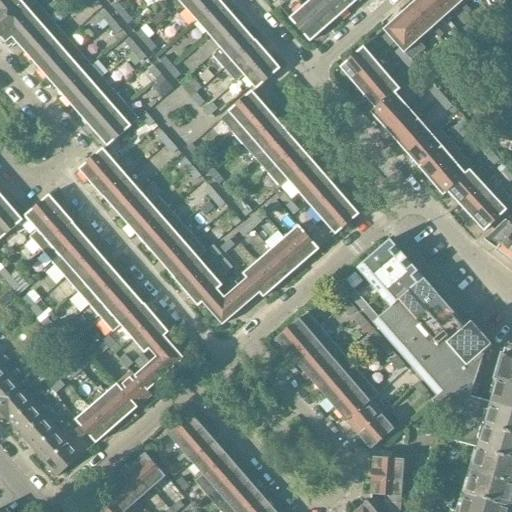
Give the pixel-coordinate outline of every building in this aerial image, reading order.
[(1,0),(0,1),(0,25),(28,0),(1,0)] [(33,0),(28,0),(0,25),(0,37),(5,44),(35,18),(29,11),(37,4),(33,0)] [(98,3),(95,0),(83,0),(76,6),(80,11),(90,4),(93,8),(98,3)] [(177,0),(184,8),(193,0),(177,0)] [(218,0),(193,0),(184,8),(196,21),(219,1),(218,0)] [(337,18),(321,0),(311,0),(303,7),(324,31),(337,18)] [(351,6),(345,0),(321,0),(337,18),(351,6)] [(445,18),(429,0),(418,0),(411,6),(431,29),(439,38),(443,35),(435,26),(445,18)] [(453,0),(429,0),(445,18),(458,5),(453,0)] [(464,0),(453,0),(458,5),(467,15),(470,11),(462,2),(464,0)] [(219,1),(196,21),(208,35),(231,15),(219,1)] [(112,7),(120,17),(125,12),(117,3),(112,7)] [(411,6),(398,18),(418,41),(431,29),(411,6)] [(324,31),(303,7),(290,19),(310,42),(324,31)] [(43,11),(35,18),(5,44),(9,47),(11,45),(13,47),(17,44),(24,51),(55,25),(43,11)] [(101,17),(109,26),(114,22),(106,12),(101,17)] [(125,12),(120,17),(128,25),(133,21),(125,12)] [(231,15),(208,35),(220,48),(243,28),(231,15)] [(400,49),(408,58),(411,61),(425,49),(418,41),(398,18),(384,30),(388,35),(396,44),(400,49)] [(477,26),(473,21),(463,29),(468,34),(477,26)] [(122,30),(114,22),(109,26),(117,35),(122,30)] [(55,25),(24,51),(36,65),(67,38),(55,25)] [(145,26),(141,30),(136,35),(144,44),(149,40),(154,35),(145,26)] [(243,28),(220,48),(212,56),(224,69),(255,42),(243,28)] [(396,44),(388,35),(383,39),(391,49),(396,44)] [(511,36),(508,35),(495,78),(511,82),(511,36)] [(67,38),(36,65),(48,79),(79,52),(67,38)] [(125,44),(133,53),(138,49),(130,39),(125,44)] [(156,48),(149,40),(144,44),(151,53),(156,48)] [(255,41),(255,42),(224,69),(236,83),(244,76),(267,55),(255,41)] [(450,50),(445,45),(436,53),(441,58),(450,50)] [(340,68),(353,83),(376,62),(363,48),(340,68)] [(146,58),(138,49),(133,53),(141,62),(146,58)] [(408,58),(400,49),(395,53),(403,62),(408,58)] [(79,52),(48,79),(60,93),(91,65),(79,52)] [(267,55),(244,76),(256,90),(280,69),(267,55)] [(159,62),(167,71),(172,67),(164,57),(159,62)] [(416,67),(411,61),(408,58),(403,62),(411,71),(416,67)] [(376,62),(353,83),(364,96),(388,76),(376,62)] [(91,65),(60,93),(72,106),(103,79),(91,65)] [(162,76),(154,67),(149,71),(157,80),(162,76)] [(180,75),(172,67),(167,71),(175,80),(180,75)] [(207,71),(200,77),(207,85),(214,78),(207,71)] [(420,72),(415,76),(423,85),(428,81),(420,72)] [(162,76),(157,80),(150,86),(162,100),(174,89),(162,76)] [(388,76),(364,96),(376,109),(399,89),(388,76)] [(103,79),(72,106),(83,119),(114,92),(103,79)] [(193,79),(188,84),(196,93),(197,94),(202,89),(193,79)] [(196,93),(188,84),(183,89),(191,98),(196,93)] [(403,86),(399,89),(376,109),(371,113),(383,127),(407,107),(415,100),(403,86)] [(430,94),(438,103),(443,99),(435,89),(430,94)] [(114,92),(83,119),(96,134),(127,106),(114,92)] [(220,120),(232,133),(263,105),(252,92),(220,120)] [(191,98),(199,108),(204,103),(196,94),(191,98)] [(451,108),(443,99),(438,103),(446,112),(451,108)] [(203,112),(207,117),(216,109),(212,104),(203,112)] [(263,105),(232,133),(244,147),(275,119),(263,105)] [(511,106),(506,105),(501,123),(511,126),(511,106)] [(127,106),(96,134),(108,147),(139,120),(127,106)] [(407,107),(383,127),(395,141),(418,121),(407,107)] [(149,127),(154,123),(146,114),(141,118),(149,127)] [(275,119),(244,147),(256,161),(287,133),(275,119)] [(418,121),(395,141),(407,154),(430,134),(418,121)] [(467,126),(463,121),(454,129),(458,134),(467,126)] [(511,126),(501,123),(496,138),(511,142),(511,126)] [(463,139),(472,131),(467,126),(458,134),(463,139)] [(438,127),(430,134),(407,154),(419,168),(450,141),(438,127)] [(157,136),(165,145),(170,141),(162,132),(157,136)] [(287,133),(256,161),(267,174),(299,146),(287,133)] [(177,150),(170,141),(165,145),(172,154),(177,150)] [(450,141),(419,168),(431,182),(462,154),(450,141)] [(479,149),(486,157),(491,153),(484,144),(479,149)] [(186,149),(194,158),(199,154),(191,145),(186,149)] [(299,146),(267,174),(280,188),(288,181),(311,160),(299,146)] [(79,170),(92,185),(116,164),(103,150),(79,170)] [(491,153),(486,157),(494,166),(499,161),(491,153)] [(462,154),(431,182),(443,196),(447,192),(470,171),(474,168),(462,154)] [(180,163),(188,172),(193,167),(185,158),(180,163)] [(311,160),(288,181),(300,194),(323,174),(311,160)] [(203,167),(210,176),(215,172),(208,163),(203,167)] [(116,164),(92,185),(103,198),(104,198),(127,178),(116,164)] [(201,176),(193,167),(188,172),(196,181),(201,176)] [(511,175),(506,170),(501,174),(510,183),(511,180),(511,175)] [(470,171),(447,192),(459,205),(482,184),(470,171)] [(223,181),(215,172),(210,176),(218,186),(223,181)] [(323,174),(300,194),(311,208),(334,187),(323,174)] [(127,178),(104,198),(115,211),(139,191),(127,178)] [(482,184),(459,205),(472,218),(494,197),(482,184)] [(209,186),(204,190),(212,199),(217,195),(209,186)] [(334,187),(311,208),(323,221),(346,201),(334,187)] [(511,200),(502,190),(494,197),(472,218),(484,232),(511,206),(511,200)] [(139,191),(115,211),(127,225),(150,204),(139,191)] [(278,197),(285,206),(291,202),(283,193),(278,197)] [(0,195),(0,215),(10,207),(0,195)] [(217,195),(212,199),(220,209),(225,204),(217,195)] [(25,217),(38,231),(61,210),(49,196),(25,217)] [(159,197),(150,204),(127,225),(139,238),(170,211),(159,197)] [(242,212),(247,208),(239,199),(234,203),(242,212)] [(271,214),(280,206),(276,201),(266,209),(271,214)] [(346,201),(323,221),(335,235),(359,215),(346,201)] [(209,202),(199,210),(204,216),(214,208),(209,202)] [(298,211),(291,202),(285,206),(294,215),(298,211)] [(10,207),(0,215),(0,240),(22,221),(10,207)] [(61,210),(38,231),(29,238),(42,252),(73,224),(61,210)] [(170,211),(139,238),(151,252),(183,225),(170,211)] [(241,222),(233,213),(228,218),(236,227),(241,222)] [(257,217),(248,225),(253,229),(261,222),(257,217)] [(306,220),(301,224),(309,234),(314,229),(306,220)] [(511,222),(508,220),(485,241),(504,255),(511,244),(511,222)] [(73,224),(42,252),(53,265),(84,238),(73,224)] [(183,225),(151,252),(163,265),(194,238),(183,225)] [(239,232),(243,237),(253,229),(248,225),(239,232)] [(298,227),(284,239),(304,262),(319,250),(310,240),(298,227)] [(315,236),(310,240),(319,250),(324,246),(315,236)] [(84,238),(53,265),(65,279),(96,251),(84,238)] [(194,238),(163,265),(174,278),(175,278),(198,258),(198,259),(206,252),(194,238)] [(304,262),(284,239),(271,251),(291,274),(304,262)] [(357,269),(368,282),(402,253),(390,240),(357,269)] [(234,246),(230,241),(220,248),(225,253),(234,246)] [(221,255),(213,246),(208,250),(216,259),(221,255)] [(96,251),(65,279),(77,292),(108,265),(96,251)] [(291,274),(271,251),(257,262),(278,286),(291,274)] [(413,266),(402,253),(368,282),(379,295),(413,266)] [(175,278),(174,278),(174,279),(186,293),(210,272),(198,259),(198,258),(175,278)] [(232,268),(224,259),(219,264),(227,273),(232,268)] [(278,286),(257,262),(243,275),(247,279),(259,293),(263,298),(278,286)] [(108,265),(77,292),(89,306),(120,278),(108,265)] [(424,279),(413,266),(379,295),(391,308),(421,282),(424,279)] [(0,272),(0,274),(6,282),(12,278),(4,269),(0,272)] [(210,272),(186,293),(198,307),(203,303),(217,290),(222,286),(210,272)] [(12,278),(6,282),(14,291),(19,287),(12,278)] [(120,278),(89,306),(100,319),(132,292),(120,278)] [(225,291),(228,295),(239,286),(232,278),(228,282),(231,285),(225,291)] [(239,286),(228,295),(224,299),(237,313),(259,293),(247,279),(239,286)] [(424,279),(421,282),(391,308),(379,318),(373,323),(437,397),(432,401),(458,431),(459,433),(471,397),(485,353),(492,346),(478,329),(472,334),(424,279)] [(339,285),(350,298),(356,293),(345,280),(339,285)] [(336,288),(331,292),(339,301),(344,297),(336,288)] [(237,313),(224,299),(217,290),(203,303),(222,325),(237,313)] [(132,292),(100,319),(112,332),(120,325),(143,305),(132,292)] [(367,306),(356,293),(350,298),(362,311),(367,306)] [(7,294),(0,300),(0,305),(2,308),(12,299),(7,294)] [(22,300),(30,309),(35,305),(27,296),(22,300)] [(343,306),(351,315),(356,311),(348,302),(343,306)] [(43,314),(35,305),(30,309),(38,318),(43,314)] [(144,305),(143,305),(120,325),(132,339),(155,318),(144,305)] [(379,318),(367,306),(362,311),(373,323),(379,318)] [(481,313),(488,321),(496,314),(489,306),(481,313)] [(307,313),(280,336),(276,340),(288,354),(319,327),(307,313)] [(355,319),(363,328),(368,324),(360,315),(355,319)] [(155,318),(132,339),(144,354),(149,349),(164,337),(168,333),(155,318)] [(46,328),(54,336),(59,332),(51,323),(46,328)] [(69,323),(62,330),(68,336),(75,330),(69,323)] [(319,327),(288,354),(299,367),(331,340),(319,327)] [(367,333),(375,342),(380,338),(372,329),(367,333)] [(59,332),(54,336),(62,346),(67,341),(59,332)] [(115,345),(108,336),(103,340),(105,343),(109,348),(110,350),(115,345)] [(183,359),(164,337),(149,349),(156,358),(169,372),(183,359)] [(331,340),(299,367),(311,381),(343,354),(331,340)] [(100,356),(109,348),(105,343),(96,351),(100,356)] [(380,348),(387,357),(392,352),(385,343),(380,348)] [(68,353),(76,362),(81,358),(73,349),(68,353)] [(511,351),(510,351),(500,364),(495,380),(498,381),(511,384),(511,351)] [(343,354),(311,381),(324,396),(355,368),(343,354)] [(0,383),(9,376),(0,365),(5,361),(0,355),(0,383)] [(119,359),(127,368),(132,364),(124,355),(119,359)] [(135,362),(142,370),(149,364),(142,356),(135,362)] [(391,361),(399,370),(404,365),(396,356),(391,361)] [(149,364),(142,370),(135,377),(147,391),(169,372),(156,358),(149,364)] [(87,359),(78,366),(82,371),(91,364),(87,359)] [(82,371),(78,366),(68,374),(73,379),(82,371)] [(355,368),(324,396),(335,409),(367,382),(355,368)] [(9,376),(0,383),(0,407),(21,389),(13,380),(18,376),(14,371),(9,376)] [(131,372),(117,384),(137,408),(151,396),(147,391),(135,377),(131,372)] [(60,381),(51,389),(55,394),(64,386),(60,381)] [(511,384),(498,381),(494,395),(491,393),(488,402),(511,408),(511,384)] [(367,382),(335,409),(347,423),(370,402),(378,395),(367,382)] [(427,392),(419,383),(415,388),(422,397),(427,392)] [(137,408),(117,384),(103,396),(124,419),(137,408)] [(10,423),(33,402),(29,398),(21,389),(0,407),(0,413),(9,424),(10,423)] [(124,419),(103,396),(90,408),(110,431),(124,419)] [(471,397),(459,433),(458,431),(454,442),(480,449),(484,426),(488,402),(471,397)] [(21,437),(45,416),(52,410),(48,406),(41,412),(33,402),(10,423),(21,437)] [(370,402),(347,423),(358,436),(382,416),(377,411),(370,402)] [(511,408),(488,402),(484,426),(511,434),(511,408)] [(387,403),(377,411),(382,416),(391,408),(387,403)] [(110,431),(90,408),(76,420),(96,444),(110,431)] [(33,450),(56,430),(49,421),(55,414),(52,410),(45,416),(21,437),(33,450)] [(167,435),(179,448),(203,428),(191,414),(167,435)] [(382,416),(358,436),(371,450),(394,430),(382,416)] [(77,436),(84,430),(80,426),(74,432),(77,436)] [(511,434),(484,426),(480,449),(480,450),(511,459),(511,434)] [(203,428),(179,448),(191,462),(214,442),(203,428)] [(56,430),(33,450),(45,464),(68,443),(56,430)] [(87,434),(84,430),(77,436),(80,440),(87,434)] [(214,442),(191,462),(203,476),(227,456),(214,442)] [(68,443),(45,464),(57,477),(80,457),(68,443)] [(374,453),(372,478),(403,480),(404,460),(403,460),(404,454),(382,452),(379,449),(374,453)] [(511,459),(480,450),(473,473),(511,484),(511,459)] [(145,454),(131,466),(152,489),(165,477),(145,454)] [(227,456),(203,476),(195,483),(207,497),(239,470),(227,456)] [(165,476),(171,472),(159,457),(153,461),(165,476)] [(131,466),(118,478),(138,501),(152,489),(131,466)] [(239,470),(207,497),(219,510),(250,483),(239,470)] [(511,501),(511,484),(473,473),(467,496),(510,508),(511,501)] [(118,478),(104,489),(124,511),(125,511),(138,501),(118,478)] [(177,482),(184,491),(189,487),(182,478),(177,482)] [(402,497),(403,480),(372,478),(371,495),(380,496),(380,502),(385,502),(400,504),(401,497),(402,497)] [(250,483),(219,510),(220,511),(244,511),(262,497),(250,483)] [(124,511),(104,489),(89,501),(98,511),(124,511)] [(509,511),(510,508),(467,496),(461,511),(509,511)] [(262,497),(244,511),(272,511),(274,511),(262,497)] [(370,500),(356,511),(384,511),(383,511),(375,511),(374,511),(377,508),(370,500)] [(179,502),(170,510),(171,511),(177,511),(183,507),(179,502)] [(389,511),(399,511),(400,504),(385,502),(384,506),(389,511)]
